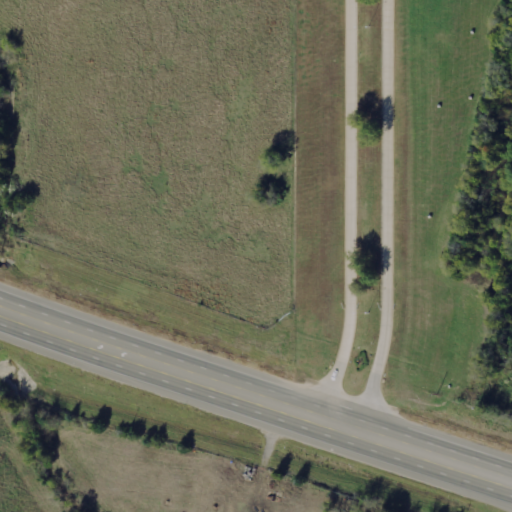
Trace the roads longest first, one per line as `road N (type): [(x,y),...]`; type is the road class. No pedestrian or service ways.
road 1 (trunk): [(511,482),(0,312)]
road 2 (residential): [(368,435),(392,346),(396,284),(395,0)]
road 3 (residential): [(362,0),(362,287),(323,421)]
